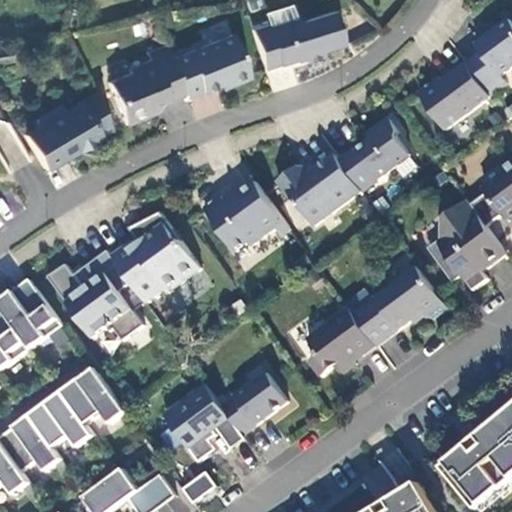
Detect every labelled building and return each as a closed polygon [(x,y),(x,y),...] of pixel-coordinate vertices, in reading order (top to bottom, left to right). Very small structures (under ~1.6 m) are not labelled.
[(268,25),(251,30),(264,70),(304,57),(306,63),(324,57),(322,51),(344,44),(334,12),(302,22),(296,19),(269,28),(268,25)] [(484,53),(468,65),(492,97),(508,85),(502,77),(511,69),(511,21),(477,45),(484,53)] [(249,78),(231,35),(170,60),(183,93),(185,98),(227,81),(229,86),(249,78)] [(183,93),(170,60),(164,45),(146,52),(149,61),(128,70),(129,74),(107,83),(125,125),(150,115),(153,106),(183,93)] [(448,131),(493,98),(492,97),(468,65),(468,64),(454,75),(455,76),(445,84),(441,79),(420,94),(448,131)] [(267,72),(271,91),(297,85),(293,65),(267,72)] [(92,140),(110,129),(92,93),(62,111),(59,106),(37,119),(41,124),(23,135),(43,169),(73,151),(88,155),(92,140)] [(391,119),(375,131),(371,143),(360,150),(359,148),(341,161),(363,192),(364,193),(413,157),(400,139),(401,133),(391,119)] [(316,227),(363,192),(341,161),(337,156),(312,174),(307,168),(301,167),(279,182),(292,199),(294,197),(316,227)] [(472,206),(488,228),(505,216),(511,210),(511,160),(502,168),(505,171),(504,176),(486,190),(489,194),(472,206)] [(278,229),(287,223),(257,183),(227,205),(222,197),(205,209),(238,253),(250,244),(253,247),(278,229)] [(1,197),(0,197),(0,223),(12,216),(1,197)] [(485,273),(509,255),(488,228),(472,206),(469,202),(445,219),(442,241),(431,250),(448,274),(457,268),(465,277),(475,292),(490,281),(485,273)] [(167,290),(170,294),(203,270),(162,213),(139,225),(149,238),(142,243),(135,242),(114,257),(134,285),(148,304),(167,290)] [(287,223),(278,229),(284,237),(292,230),(287,223)] [(149,238),(139,225),(131,230),(138,240),(135,242),(142,243),(149,238)] [(122,293),(134,285),(114,257),(110,252),(84,271),(94,285),(98,290),(91,296),(87,291),(69,266),(51,279),(96,340),(110,329),(113,333),(117,330),(126,343),(147,327),(122,293)] [(450,310),(419,268),(355,315),(377,346),(378,348),(424,314),(431,324),(450,310)] [(465,277),(457,268),(448,274),(456,284),(465,277)] [(32,281),(16,292),(35,319),(40,315),(35,309),(46,301),(32,281)] [(94,285),(87,291),(91,296),(98,290),(94,285)] [(16,292),(0,304),(14,324),(34,351),(66,327),(46,301),(35,309),(40,315),(35,319),(16,292)] [(0,304),(0,338),(3,342),(8,339),(3,332),(14,324),(0,304)] [(363,357),(377,346),(355,315),(351,310),(309,341),(320,355),(311,361),(323,378),(338,367),(344,375),(358,365),(353,357),(359,352),(363,357)] [(0,338),(0,372),(1,374),(34,351),(14,324),(3,332),(8,339),(3,342),(0,338)] [(102,376),(97,370),(88,377),(92,384),(102,376)] [(269,374),(224,407),(245,436),(290,403),(269,374)] [(65,393),(70,400),(89,426),(105,414),(113,426),(123,419),(132,431),(138,426),(124,406),(102,376),(92,384),(88,377),(65,393)] [(60,407),(70,400),(65,393),(55,401),(60,407)] [(55,401),(33,417),(37,424),(57,450),(73,438),(81,449),(91,442),(100,454),(106,450),(89,426),(70,400),(60,407),(55,401)] [(470,446),(443,468),(478,510),(511,481),(511,411),(480,438),(499,461),(490,469),(470,446)] [(33,417),(23,424),(28,431),(37,424),(33,417)] [(23,424),(1,441),(5,447),(25,474),(41,462),(49,473),(59,466),(68,478),(74,473),(57,450),(37,424),(28,431),(23,424)] [(499,461),(480,438),(470,446),(490,469),(499,461)] [(0,491),(9,485),(17,497),(26,489),(35,502),(42,497),(25,474),(5,447),(0,451),(0,491)] [(126,470),(87,499),(96,511),(116,511),(132,501),(143,493),(153,485),(164,477),(159,470),(147,479),(151,485),(142,492),(126,470)] [(193,504),(216,487),(205,471),(181,488),(193,504)] [(143,493),(132,501),(140,511),(158,511),(178,497),(164,477),(153,485),(143,493)] [(421,484),(403,495),(413,511),(416,511),(433,502),(421,484)] [(438,511),(433,502),(416,511),(413,511),(403,495),(391,502),(397,511),(382,511),(381,509),(375,511),(438,511)] [(397,511),(391,502),(381,509),(382,511),(397,511)]
